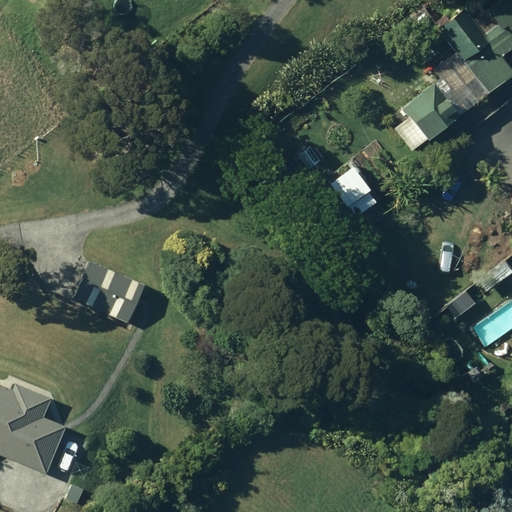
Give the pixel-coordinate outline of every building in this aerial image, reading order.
[(409,97),(432,130),(511,70),(511,54),(506,47),(511,42),(511,0),(490,0),(477,11),(469,0),(468,0),(442,21),(466,53),(409,97)] [(394,62),(375,79),(391,98),(410,80),(394,62)] [(316,97),(300,109),(314,127),(329,116),(316,97)] [(298,151),(309,166),(323,156),(312,141),(298,151)] [(356,159),(332,178),(351,202),(374,184),(356,159)] [(145,280),(91,257),(74,297),(127,321),(145,280)] [(0,451),(48,472),(67,425),(44,416),(53,395),(15,380),(12,387),(0,381),(0,451)] [(83,486),(70,482),(65,496),(78,500),(83,486)]
